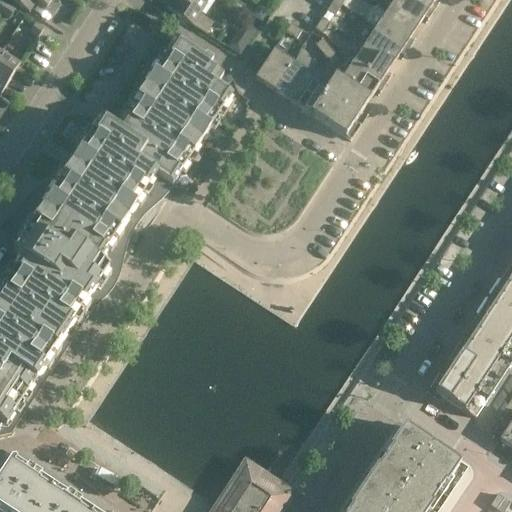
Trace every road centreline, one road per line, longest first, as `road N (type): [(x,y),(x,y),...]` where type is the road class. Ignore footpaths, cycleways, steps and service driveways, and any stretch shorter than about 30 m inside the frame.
road 1 (residential): [(26,439),(167,227),(191,222),(241,252),(281,254),(352,160)]
road 2 (residential): [(511,485),(387,404),(511,215)]
road 3 (residential): [(352,160),(459,0)]
road 4 (residential): [(23,132),(110,0)]
road 5 (residential): [(352,160),(241,87)]
road 6 (residential): [(133,511),(26,439)]
